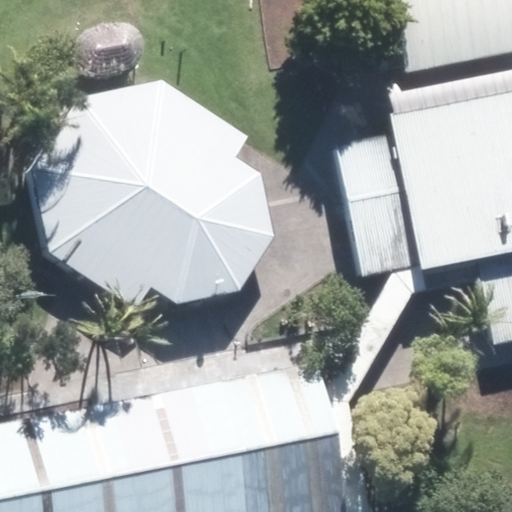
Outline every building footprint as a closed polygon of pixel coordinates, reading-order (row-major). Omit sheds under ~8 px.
[(511,0),(367,0),(383,83),(511,58),(511,0)] [(165,17),(64,34),(73,88),(174,71),(165,17)] [(234,145),(149,82),(27,119),(39,253),(121,318),(135,297),(168,309),(230,292),(262,237),(236,169),(234,145)] [(511,95),(320,131),(348,283),(468,261),(484,347),(511,341),(511,95)] [(337,511),(316,392),(0,447),(0,511),(337,511)]
